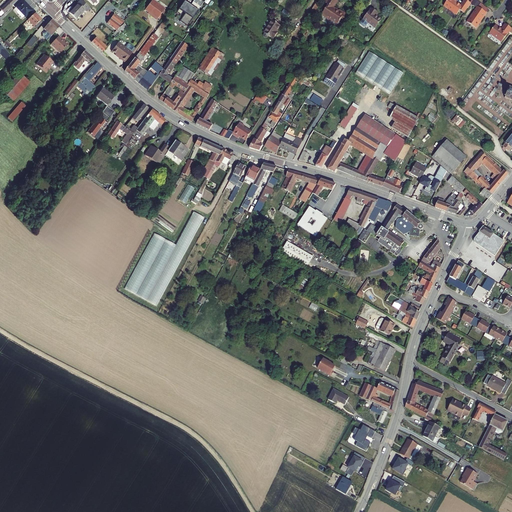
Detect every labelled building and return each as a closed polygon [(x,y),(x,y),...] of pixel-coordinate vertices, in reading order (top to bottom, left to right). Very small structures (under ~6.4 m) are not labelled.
[(15,0),(8,0),(0,8),(3,11),(15,0)] [(25,16),(32,9),(23,0),(22,0),(16,6),(25,16)] [(165,6),(156,0),(150,0),(145,7),(148,10),(150,11),(150,12),(156,17),(158,15),(164,8),(165,6)] [(187,3),(182,0),(175,11),(179,13),(181,10),(184,12),(178,19),(186,25),(199,5),(192,0),(188,6),(186,4),(187,3)] [(336,0),(326,0),(328,2),(322,11),(331,18),(332,18),(337,21),(340,17),(344,20),(348,14),(339,7),(338,9),(333,5),(336,0)] [(443,0),(442,2),(455,11),(458,6),(463,10),(469,0),(460,0),(459,2),(456,0),(443,0)] [(69,12),(76,19),(84,10),(86,12),(90,8),(82,1),(79,4),(78,3),(69,12)] [(476,4),(466,19),(475,25),(485,11),(476,4)] [(373,9),(368,6),(361,16),(374,25),(380,16),(374,12),(372,11),(373,9)] [(33,26),(41,19),(34,12),(27,19),(33,26)] [(115,29),(122,20),(113,12),(106,22),(115,29)] [(263,31),(272,37),(275,32),(274,31),(279,23),(271,18),(263,31)] [(48,32),(50,34),(57,26),(50,19),(42,27),(46,31),(44,33),(46,34),(48,32)] [(494,22),(488,30),(500,39),(509,27),(511,25),(504,20),(500,26),(494,22)] [(127,71),(135,78),(144,66),(141,64),(159,37),(154,33),(140,52),(127,71)] [(32,35),(26,43),(31,47),(37,39),(32,35)] [(49,43),(59,52),(67,43),(63,39),(62,40),(60,38),(57,35),(49,43)] [(91,40),(102,50),(106,45),(95,36),(91,40)] [(131,50),(117,40),(111,49),(115,52),(121,56),(120,57),(124,60),(131,50)] [(170,81),(171,80),(174,76),(167,71),(186,44),(181,41),(178,47),(169,59),(168,60),(169,60),(164,67),(159,73),(170,81)] [(9,54),(0,44),(0,52),(5,58),(9,54)] [(197,68),(209,76),(223,55),(210,47),(197,68)] [(72,62),(77,67),(84,58),(88,62),(92,57),(82,49),(72,62)] [(404,73),(370,52),(357,73),(391,95),(404,73)] [(51,61),(43,53),(35,63),(44,71),(48,67),(47,66),(51,61)] [(148,89),(159,73),(164,67),(164,65),(168,60),(169,59),(161,54),(157,60),(155,58),(147,69),(138,81),(148,89)] [(326,76),(334,82),(343,67),(346,64),(337,58),(335,62),(334,62),(326,76)] [(82,76),(78,81),(76,83),(83,89),(81,92),(85,96),(94,84),(88,79),(101,65),(96,60),(81,76),(82,76)] [(147,69),(144,66),(135,78),(138,81),(147,69)] [(201,86),(207,90),(211,85),(205,81),(203,83),(197,79),(200,75),(195,72),(190,79),(195,82),(201,86)] [(180,87),(184,90),(188,84),(187,84),(188,83),(175,74),(174,76),(171,80),(180,87)] [(8,95),(14,101),(31,82),(25,76),(8,95)] [(292,76),(287,84),(292,87),(297,79),(292,76)] [(334,82),(326,76),(323,80),(332,85),(334,82)] [(300,77),(299,80),(303,83),(307,86),(309,83),(300,77)] [(76,83),(78,81),(74,79),(63,92),(67,95),(68,94),(71,90),(76,83)] [(188,84),(184,90),(180,95),(172,107),(191,119),(208,91),(207,90),(201,86),(195,82),(190,79),(188,83),(187,84),(188,84)] [(287,84),(282,92),(291,98),(295,93),(293,92),(292,94),(289,92),(292,87),(287,84)] [(95,96),(106,104),(112,95),(101,87),(95,96)] [(258,90),(254,97),(262,102),(266,95),(258,90)] [(163,100),(172,107),(180,95),(176,92),(175,92),(171,98),(166,95),(163,100)] [(282,92),(278,99),(284,103),(287,105),(291,98),(282,92)] [(196,121),(210,128),(213,123),(207,119),(217,101),(212,97),(200,116),(199,116),(196,121)] [(278,99),(274,104),(281,108),(284,103),(278,99)] [(9,117),(13,120),(26,104),(22,101),(9,117)] [(130,122),(131,123),(134,120),(135,120),(147,106),(143,102),(128,120),(130,122)] [(267,116),(277,121),(281,115),(278,114),(281,108),(274,104),(267,116)] [(151,108),(135,128),(134,129),(142,135),(152,122),(155,124),(158,120),(161,122),(165,118),(151,108)] [(406,139),(416,121),(394,109),(387,121),(393,124),(390,130),(406,139)] [(102,110),(87,130),(93,135),(99,127),(101,128),(108,119),(107,118),(109,115),(102,110)] [(347,125),(352,116),(347,112),(341,121),(347,125)] [(455,113),(450,119),(457,125),(462,120),(455,113)] [(381,185),(382,184),(383,181),(378,179),(368,175),(378,158),(379,159),(394,135),(362,116),(352,133),(357,136),(352,143),(373,155),(363,172),(357,169),(354,174),(367,180),(381,185)] [(108,130),(112,134),(119,125),(120,126),(122,127),(124,125),(124,124),(122,123),(121,122),(116,118),(108,130)] [(234,129),(232,131),(239,135),(240,133),(246,137),(252,128),(244,123),(244,122),(240,119),(234,129)] [(266,130),(267,130),(270,125),(266,122),(264,121),(261,126),(266,130)] [(124,125),(122,127),(129,133),(131,134),(134,129),(135,128),(130,125),(127,128),(124,125)] [(234,129),(229,126),(228,128),(224,135),(229,137),(232,131),(234,129)] [(248,145),(258,149),(262,143),(259,141),(266,130),(261,126),(260,126),(248,145)] [(511,130),(503,143),(508,147),(511,141),(511,130)] [(344,137),(335,153),(341,157),(350,142),(352,143),(357,136),(352,133),(348,139),(344,137)] [(274,150),(277,145),(280,140),(270,135),(264,144),(274,150)] [(404,142),(394,135),(382,155),(392,161),(404,142)] [(197,136),(194,142),(213,151),(204,165),(209,168),(213,162),(221,147),(197,136)] [(277,145),(293,154),(300,141),(295,137),(292,142),(282,136),(280,140),(277,145)] [(173,137),(168,144),(166,147),(179,156),(186,146),(173,137)] [(436,151),(454,166),(465,152),(447,138),(436,151)] [(150,142),(143,152),(156,161),(166,147),(168,144),(163,140),(158,148),(150,142)] [(314,164),(320,165),(330,148),(327,146),(326,149),(323,147),(314,164)] [(231,151),(221,147),(214,160),(219,162),(222,157),(227,159),(228,158),(230,159),(231,156),(234,152),(231,151)] [(474,177),(477,179),(477,178),(485,185),(492,191),(508,172),(503,168),(502,169),(490,156),(480,148),(464,169),(469,173),(470,172),(470,173),(473,170),(476,173),(474,176),(474,177)] [(296,159),(304,161),(308,152),(301,149),(296,159)] [(187,156),(184,163),(189,166),(193,159),(187,156)] [(333,157),(327,167),(334,170),(336,166),(350,173),(353,167),(339,161),(339,160),(333,157)] [(237,182),(241,175),(247,164),(240,160),(234,171),(230,178),(237,182)] [(410,170),(421,176),(426,166),(415,160),(410,170)] [(252,181),(257,184),(258,183),(262,176),(263,173),(266,168),(273,170),(276,164),(262,162),(262,163),(258,170),(252,180),(252,181)] [(180,170),(186,173),(189,166),(184,163),(180,170)] [(267,180),(273,183),(282,166),(276,164),(273,170),(267,180)] [(252,181),(252,180),(258,170),(251,166),(245,176),(242,182),(249,187),(252,181)] [(431,190),(436,192),(447,171),(441,166),(435,178),(431,176),(429,176),(428,179),(423,177),(419,183),(426,187),(425,190),(430,192),(431,190)] [(286,186),(281,194),(287,198),(293,201),(290,205),(297,209),(303,199),(306,194),(307,195),(318,177),(287,168),(284,173),(286,174),(281,183),(286,186)] [(382,184),(400,192),(404,186),(398,183),(400,179),(392,175),(395,171),(390,169),(383,181),(382,184)] [(461,172),(468,178),(471,175),(469,173),(464,169),(461,172)] [(434,205),(444,209),(454,198),(457,194),(460,190),(464,186),(452,173),(447,179),(454,187),(444,199),(437,196),(434,205)] [(320,177),(317,182),(332,186),(335,181),(321,176),(320,177)] [(201,193),(206,184),(202,182),(193,201),(198,203),(202,194),(201,193)] [(232,200),(241,184),(237,182),(228,198),(232,200)] [(253,211),(260,214),(273,188),(266,185),(253,211)] [(488,195),(489,196),(492,191),(485,185),(482,190),(488,195)] [(463,193),(465,194),(468,190),(465,187),(461,191),(460,190),(457,194),(461,196),(463,193)] [(367,219),(368,217),(378,199),(351,189),(343,203),(342,205),(347,207),(353,196),(370,203),(362,218),(363,218),(360,224),(342,215),(338,213),(334,218),(359,231),(364,224),(366,221),(367,219)] [(465,194),(474,202),(478,198),(468,190),(465,194)] [(239,206),(243,208),(248,199),(244,197),(239,206)] [(444,209),(453,212),(458,206),(456,205),(459,201),(458,200),(454,198),(444,209)] [(473,211),(482,202),(478,198),(474,202),(463,213),(472,212),(473,211)] [(381,208),(388,212),(392,203),(378,199),(368,217),(373,220),(381,208)] [(298,222),(316,234),(328,215),(323,212),(324,211),(322,210),(317,206),(316,208),(309,203),(298,222)] [(456,212),(458,213),(464,205),(464,203),(456,212)] [(292,218),(295,211),(282,205),(278,211),(292,218)] [(342,215),(347,207),(342,205),(338,213),(342,215)] [(408,236),(419,237),(420,233),(422,233),(424,232),(423,230),(424,229),(424,228),(424,227),(424,226),(423,225),(422,224),(421,224),(421,223),(408,211),(397,205),(393,211),(389,217),(394,220),(396,222),(395,228),(403,235),(409,232),(408,236)] [(204,218),(193,212),(175,245),(154,233),(124,289),(156,307),(204,218)] [(402,246),(404,242),(387,231),(392,224),(387,221),(383,227),(382,227),(381,229),(376,235),(380,237),(378,240),(379,240),(378,241),(391,250),(390,251),(397,256),(404,247),(402,246)] [(495,231),(481,222),(473,234),(473,236),(474,237),(497,253),(507,238),(499,233),(499,234),(495,231)] [(360,238),(365,241),(370,234),(375,237),(376,235),(381,229),(372,223),(368,230),(366,229),(360,238)] [(437,236),(422,257),(427,261),(439,242),(437,236)] [(311,254),(285,239),(279,249),(305,264),(311,254)] [(495,253),(492,258),(502,264),(505,259),(495,253)] [(422,258),(413,271),(417,273),(420,267),(421,268),(423,266),(430,271),(426,279),(431,282),(439,266),(438,265),(431,260),(430,262),(427,261),(422,257),(422,258)] [(433,257),(431,260),(438,265),(441,262),(433,257)] [(446,279),(452,283),(456,277),(464,264),(457,260),(446,279)] [(413,271),(410,277),(414,280),(418,274),(417,273),(413,271)] [(468,284),(474,288),(481,275),(475,272),(468,284)] [(481,286),(478,284),(472,294),(480,299),(487,288),(489,290),(495,280),(488,275),(481,286)] [(456,277),(452,283),(464,290),(467,286),(472,290),(474,288),(468,284),(456,277)] [(427,291),(431,282),(426,279),(423,284),(422,288),(427,291)] [(411,291),(415,293),(416,291),(423,295),(424,296),(427,291),(422,288),(415,283),(412,282),(408,288),(412,290),(411,291)] [(413,296),(421,301),(423,295),(416,291),(415,293),(413,296)] [(511,296),(507,293),(502,302),(509,306),(511,301),(511,296)] [(440,308),(436,315),(445,320),(451,310),(457,299),(448,294),(444,301),(445,302),(443,305),(441,309),(440,308)] [(397,307),(405,311),(408,313),(415,318),(419,310),(417,309),(409,304),(402,299),(397,307)] [(465,307),(461,316),(472,323),(477,314),(474,312),(475,311),(470,309),(470,310),(468,309),(465,307)] [(412,325),(415,318),(408,313),(405,311),(401,318),(412,325)] [(481,316),(477,314),(472,323),(484,329),(489,321),(487,320),(485,318),(486,318),(481,315),(481,316)] [(363,326),(367,320),(358,315),(355,322),(363,326)] [(392,326),(394,321),(384,317),(382,321),(381,320),(377,328),(387,332),(391,325),(392,326)] [(489,321),(484,329),(494,335),(500,326),(493,322),(492,323),(489,321)] [(500,326),(494,335),(504,341),(509,333),(506,331),(507,330),(500,326)] [(441,354),(439,358),(446,363),(448,358),(449,358),(461,337),(448,329),(443,338),(449,341),(441,354)] [(386,343),(381,354),(391,358),(396,348),(386,343)] [(375,365),(385,370),(391,358),(381,354),(375,365)] [(323,356),(317,366),(330,373),(333,369),(332,368),(335,364),(331,361),(331,360),(323,356)] [(489,371),(483,381),(497,389),(497,388),(503,390),(510,377),(504,375),(502,378),(489,371)] [(376,396),(378,391),(375,389),(377,385),(365,380),(363,385),(359,394),(360,394),(365,396),(369,388),(375,390),(372,395),(376,396)] [(397,395),(398,389),(379,380),(377,385),(387,391),(386,393),(391,396),(388,402),(376,396),(372,395),(375,390),(369,388),(365,396),(392,409),(397,395)] [(412,382),(405,405),(425,415),(424,418),(430,421),(432,416),(430,415),(431,412),(433,413),(439,396),(437,395),(439,389),(416,380),(415,383),(412,382)] [(344,403),(349,396),(333,387),(327,397),(335,402),(337,399),(344,403)] [(452,396),(446,407),(459,414),(461,411),(466,414),(470,407),(458,400),(458,399),(452,396)] [(384,406),(371,400),(369,405),(379,410),(376,416),(382,419),(386,411),(383,410),(384,406)] [(476,426),(485,431),(488,424),(484,422),(483,424),(476,420),(481,410),(492,415),(493,413),(495,410),(478,401),(469,422),(476,426)] [(505,454),(485,444),(492,431),(496,433),(501,432),(506,420),(493,413),(492,415),(488,424),(485,431),(478,446),(480,447),(483,449),(490,453),(494,455),(502,459),(505,454)] [(375,430),(363,423),(360,428),(355,426),(352,431),(356,433),(354,438),(357,440),(355,444),(366,449),(371,441),(364,437),(366,434),(371,437),(375,430)] [(426,437),(434,442),(443,428),(434,423),(426,437)] [(402,453),(409,457),(415,461),(421,449),(408,441),(402,453)] [(364,460),(353,454),(350,459),(352,460),(346,471),(352,474),(355,469),(356,470),(359,464),(361,465),(364,460)] [(415,461),(409,457),(406,461),(399,457),(397,461),(398,462),(394,468),(405,474),(408,469),(407,469),(410,463),(413,465),(415,461)] [(511,464),(502,459),(500,464),(510,469),(511,465),(511,464)] [(462,482),(475,489),(478,483),(475,481),(480,473),(468,466),(464,473),(467,474),(462,482)] [(338,488),(347,493),(354,481),(345,476),(338,488)] [(387,489),(397,495),(399,490),(402,491),(404,486),(393,480),(387,489)]
